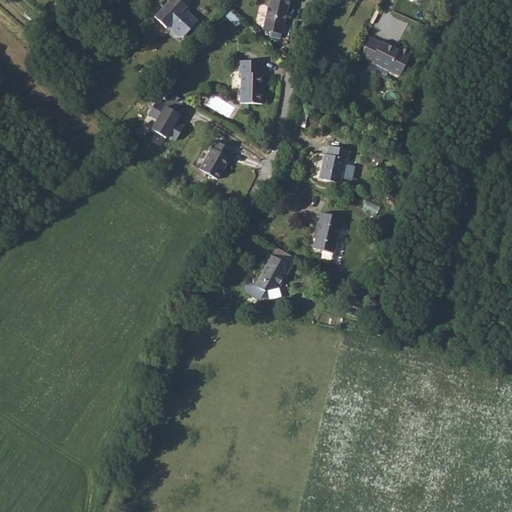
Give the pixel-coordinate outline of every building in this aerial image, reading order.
[(186,6),(179,0),(168,0),(154,16),(167,28),(168,27),(179,36),(184,36),(198,21),(189,13),(188,14),(183,9),(186,6)] [(269,0),(263,28),(272,31),(270,36),(280,38),(288,0),(269,0)] [(225,23),(221,26),(227,32),(230,29),(225,23)] [(360,55),(366,59),(376,40),(369,37),(360,55)] [(376,40),(366,59),(398,76),(410,52),(398,46),(397,49),(380,40),(379,42),(376,40)] [(242,74),(240,103),(262,105),(263,75),(261,75),(262,62),(240,61),(239,74),(242,74)] [(176,113),(184,100),(170,92),(162,104),(156,101),(148,114),(157,119),(151,129),(165,138),(166,135),(175,140),(183,126),(175,121),(179,114),(176,113)] [(232,150),(216,141),(199,169),(217,180),(229,159),(228,158),(232,150)] [(323,156),(318,181),(340,186),(345,161),(348,162),(349,153),(328,148),(326,157),(323,156)] [(315,243),(313,251),(332,255),(337,231),(340,231),(343,221),(321,216),(318,227),(317,226),(313,242),(315,243)] [(259,278),(252,279),(253,287),(264,294),(280,289),(292,269),(268,255),(263,264),(266,266),(259,278)]
